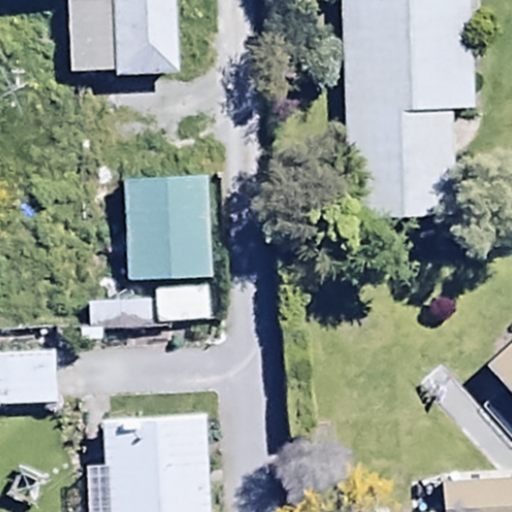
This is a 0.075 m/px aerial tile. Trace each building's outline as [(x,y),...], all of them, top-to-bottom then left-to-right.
[(59,0),(63,76),(173,77),(169,0),(59,0)] [(462,0),(333,0),(343,173),(472,166),(462,0)] [(199,142),(113,148),(119,241),(206,235),(199,142)] [(148,301),(82,303),(82,329),(205,325),(204,288),(147,290),(148,301)] [(0,365),(49,362),(45,301),(0,304),(0,365)] [(511,342),(461,391),(511,444),(511,342)] [(98,511),(204,511),(199,393),(123,397),(124,417),(104,418),(103,402),(77,403),(79,442),(95,441),(98,511)] [(511,511),(511,480),(407,485),(408,511),(511,511)]
